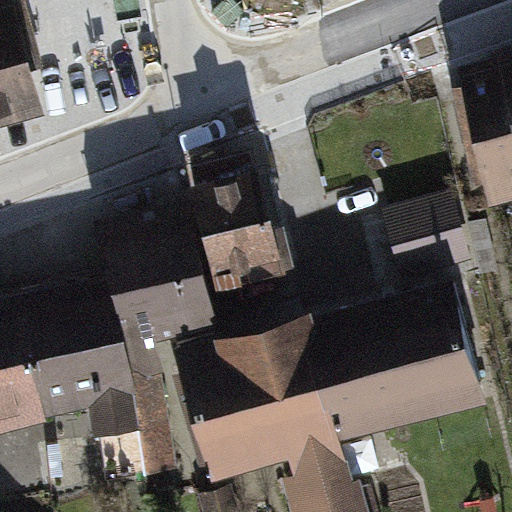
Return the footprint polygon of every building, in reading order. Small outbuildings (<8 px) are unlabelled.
[(0,0),(0,105),(39,93),(17,0),(0,0)] [(511,178),(511,51),(466,63),(495,183),(511,178)] [(255,157),(196,172),(220,267),(279,252),(255,157)] [(219,308),(193,189),(96,209),(108,269),(148,460),(176,455),(148,323),(219,308)] [(449,197),(375,216),(386,261),(461,243),(449,197)] [(108,269),(20,288),(35,347),(47,401),(92,389),(108,468),(148,460),(108,269)] [(445,270),(313,305),(343,419),(476,384),(445,270)] [(0,354),(35,347),(20,288),(0,292),(0,354)] [(313,305),(180,339),(213,460),(299,437),(318,511),(367,511),(343,419),(313,305)] [(35,347),(0,354),(0,410),(47,401),(35,347)]
